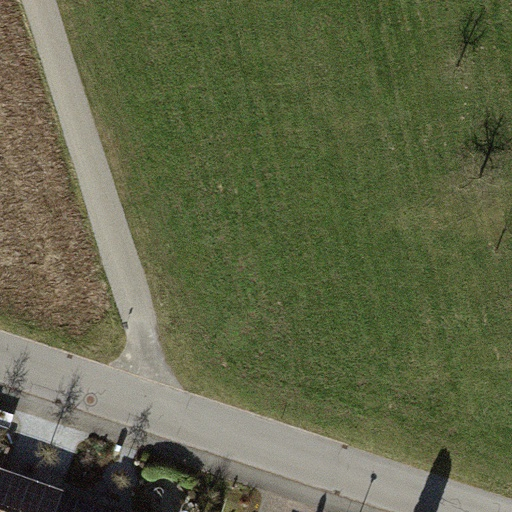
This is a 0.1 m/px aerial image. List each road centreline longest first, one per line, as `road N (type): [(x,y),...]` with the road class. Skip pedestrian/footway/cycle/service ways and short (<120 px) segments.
road 1 (residential): [(475,511),(0,355)]
road 2 (track): [(40,0),(136,296),(150,366),(141,401)]
